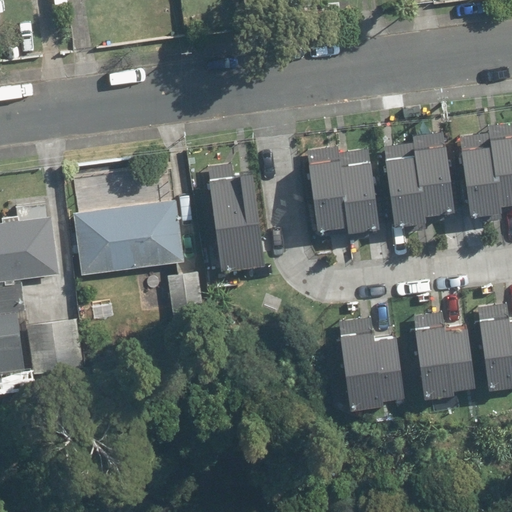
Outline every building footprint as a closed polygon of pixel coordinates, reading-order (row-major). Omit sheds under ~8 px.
[(511,133),(459,143),(470,208),(482,206),(484,220),(499,218),(497,206),(511,204),(511,207),(511,206),(511,133)] [(446,145),(382,155),(392,218),(403,216),(405,228),(421,226),(420,215),(456,209),(446,145)] [(341,156),(305,159),(311,224),(329,222),(330,235),(342,234),(341,224),(355,222),(356,233),(368,232),(367,223),(380,221),(374,160),(342,163),(341,156)] [(260,171),(211,178),(223,263),(272,257),(260,171)] [(186,259),(179,196),(141,200),(140,195),(123,197),(124,202),(81,206),(87,270),(186,259)] [(0,276),(25,274),(63,270),(56,213),(0,219),(0,276)] [(204,265),(170,270),(177,320),(211,315),(204,265)] [(25,274),(0,276),(0,371),(36,367),(31,323),(25,274)] [(266,278),(254,295),(285,317),(297,300),(266,278)] [(511,301),(471,305),(477,372),(511,368),(511,301)] [(469,307),(412,312),(418,379),(475,374),(469,307)] [(31,323),(36,367),(88,361),(83,317),(31,323)] [(393,319),(336,324),(342,391),(399,386),(393,319)]
